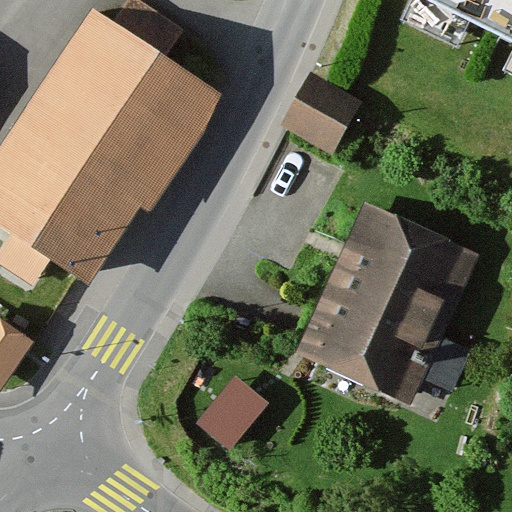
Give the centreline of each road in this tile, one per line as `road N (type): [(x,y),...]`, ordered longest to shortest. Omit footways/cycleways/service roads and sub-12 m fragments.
road 1 (tertiary): [(300,0),(249,123),(44,442)]
road 2 (tertiary): [(44,442),(154,511)]
